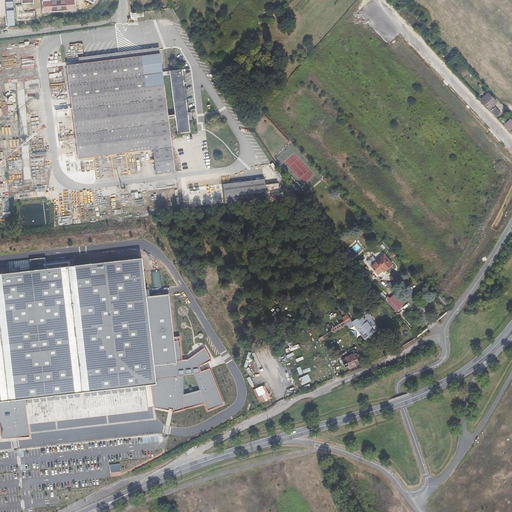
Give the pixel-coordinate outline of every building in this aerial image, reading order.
[(74,0),(55,0),(42,1),(43,12),(75,10),(74,0)] [(17,6),(18,20),(35,19),(34,12),(23,13),(23,6),(17,6)] [(0,25),(9,26),(9,17),(0,17),(0,25)] [(78,58),(79,64),(160,54),(159,47),(78,58)] [(55,64),(62,63),(61,53),(53,54),(55,64)] [(160,54),(79,64),(67,65),(78,159),(153,149),(156,174),(175,172),(168,119),(168,115),(163,75),(162,72),(160,54)] [(175,115),(175,118),(177,134),(190,132),(182,69),(169,71),(170,75),(175,115)] [(488,93),(480,100),(489,110),(497,102),(488,93)] [(496,107),(491,112),(496,117),(501,113),(496,107)] [(267,198),(264,179),(223,184),(225,203),(267,198)] [(266,184),(268,197),(280,195),(278,182),(266,184)] [(222,186),(187,189),(189,207),(224,203),(222,186)] [(71,217),(59,218),(60,226),(72,224),(71,217)] [(343,254),(350,261),(355,256),(349,249),(343,254)] [(371,265),(375,270),(376,270),(379,274),(383,271),(384,272),(393,264),(384,254),(371,265)] [(140,259),(0,275),(0,435),(0,439),(28,436),(24,400),(107,390),(152,385),(155,385),(153,367),(177,364),(174,338),(169,294),(145,297),(140,259)] [(376,270),(375,270),(373,273),(379,279),(385,273),(384,272),(383,271),(379,274),(376,270)] [(447,306),(450,303),(441,294),(438,297),(447,306)] [(390,299),(387,297),(384,302),(398,312),(404,304),(392,295),(390,299)] [(368,313),(353,324),(365,340),(379,329),(371,319),(372,318),(368,313)] [(347,315),(342,318),(344,322),(347,325),(352,322),(347,315)] [(320,341),(347,325),(344,322),(326,334),(323,330),(316,334),(320,341)] [(283,337),(288,335),(286,329),(272,335),(274,340),(283,337)] [(304,332),(289,338),(284,340),(287,346),(299,341),(302,348),(311,345),(304,332)] [(179,338),(174,338),(177,364),(153,367),(155,385),(152,385),(155,407),(169,410),(169,409),(173,409),(172,412),(205,403),(207,410),(223,404),(210,369),(201,371),(200,366),(211,360),(204,348),(187,360),(181,360),(179,338)] [(287,353),(299,348),(300,348),(298,344),(285,349),(287,353)] [(364,363),(369,360),(360,348),(357,349),(355,347),(337,356),(342,365),(343,364),(345,367),(347,366),(349,369),(363,362),(364,363)] [(301,354),(299,348),(287,353),(284,354),(286,360),(301,354)] [(302,386),(311,381),(308,375),(299,379),(302,386)] [(120,464),(110,465),(111,473),(121,472),(120,464)]
